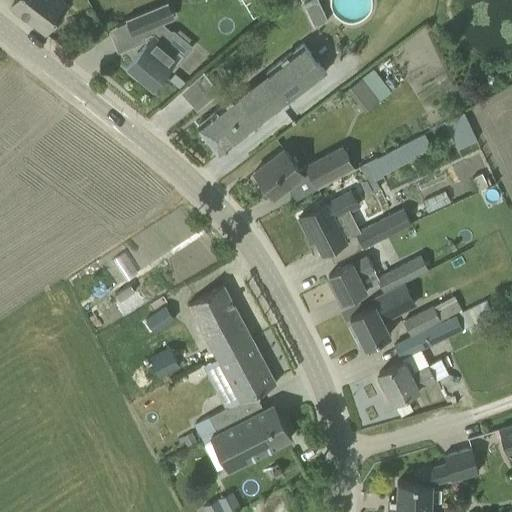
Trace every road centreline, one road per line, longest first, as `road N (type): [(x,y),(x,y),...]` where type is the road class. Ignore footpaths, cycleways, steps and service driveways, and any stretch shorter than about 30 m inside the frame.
road 1 (tertiary): [(335,511),(339,450),(298,333),(258,256),(200,195),(0,28)]
road 2 (track): [(511,391),(339,450)]
